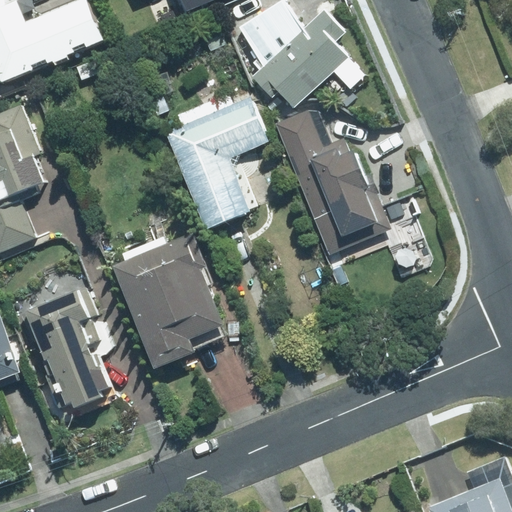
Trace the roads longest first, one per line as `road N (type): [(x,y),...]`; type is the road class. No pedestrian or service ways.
road 1 (residential): [(100,511),(511,342)]
road 2 (residential): [(511,289),(398,0)]
